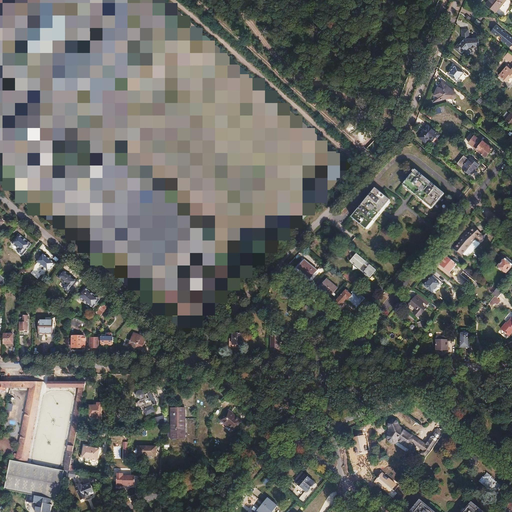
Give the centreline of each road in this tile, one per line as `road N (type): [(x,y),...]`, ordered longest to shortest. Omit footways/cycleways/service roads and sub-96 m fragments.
road 1 (unclassified): [(454,0),(401,134),(272,269)]
road 2 (unknown): [(29,82),(196,232),(166,278)]
road 3 (unknown): [(170,0),(364,171)]
road 4 (unclassified): [(192,352),(0,196)]
road 5 (residential): [(207,365),(0,366)]
road 6 (residential): [(356,340),(473,199)]
road 7 (residential): [(267,450),(125,511)]
road 8 (residential): [(511,468),(418,389)]
